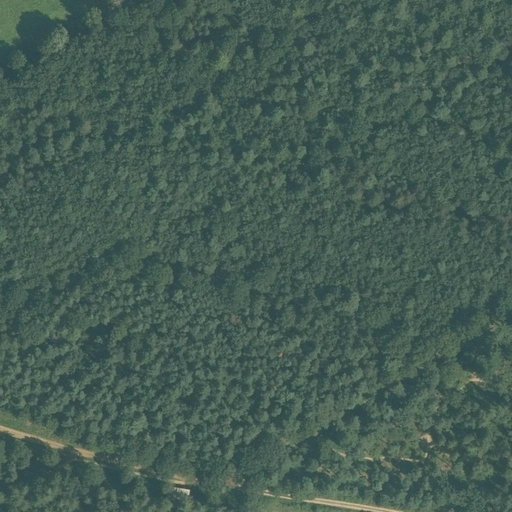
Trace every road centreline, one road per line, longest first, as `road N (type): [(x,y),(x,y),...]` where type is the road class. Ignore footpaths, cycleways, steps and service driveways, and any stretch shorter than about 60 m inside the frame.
road 1 (track): [(511,317),(221,489)]
road 2 (track): [(386,511),(221,489)]
road 3 (track): [(221,489),(68,447)]
